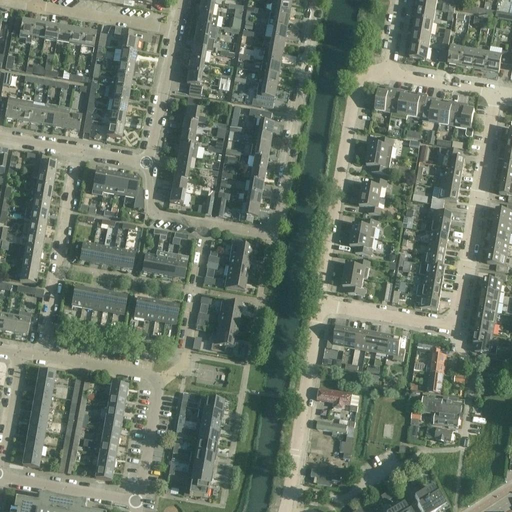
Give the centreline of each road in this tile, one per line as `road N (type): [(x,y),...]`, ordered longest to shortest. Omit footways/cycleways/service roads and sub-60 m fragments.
road 1 (residential): [(208,224),(272,236),(315,0)]
road 2 (residential): [(0,478),(138,501),(159,378)]
road 3 (residential): [(319,304),(355,89),(367,74),(388,73)]
road 4 (residential): [(496,92),(454,327)]
road 5 (residential): [(285,511),(319,304)]
road 6 (residential): [(40,356),(77,150)]
road 7 (residential): [(159,378),(182,364),(208,224)]
road 8 (residential): [(176,30),(35,6)]
road 9 (residential): [(454,327),(319,304)]
road 10 (residential): [(147,163),(176,30)]
road 11 (residential): [(40,356),(159,378)]
road 12 (residential): [(462,443),(473,368),(454,327)]
